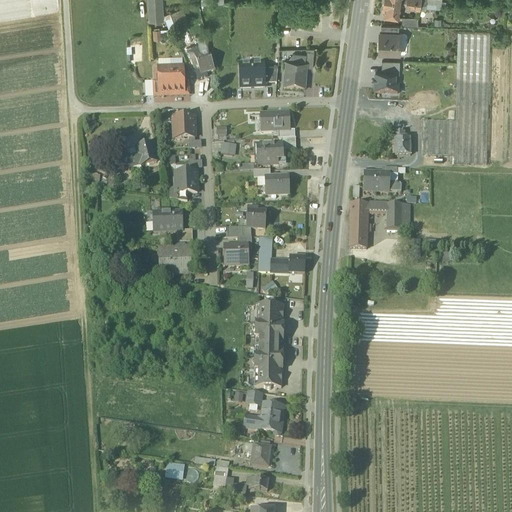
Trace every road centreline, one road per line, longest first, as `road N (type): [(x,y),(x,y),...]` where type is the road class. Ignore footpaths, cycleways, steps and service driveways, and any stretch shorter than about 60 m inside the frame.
road 1 (primary): [(347,101),(325,312),(321,511)]
road 2 (track): [(95,511),(72,110)]
road 3 (residential): [(204,106),(72,110),(66,0)]
road 4 (track): [(337,165),(511,170)]
road 5 (residential): [(212,276),(204,106)]
road 6 (residential): [(347,101),(204,106)]
